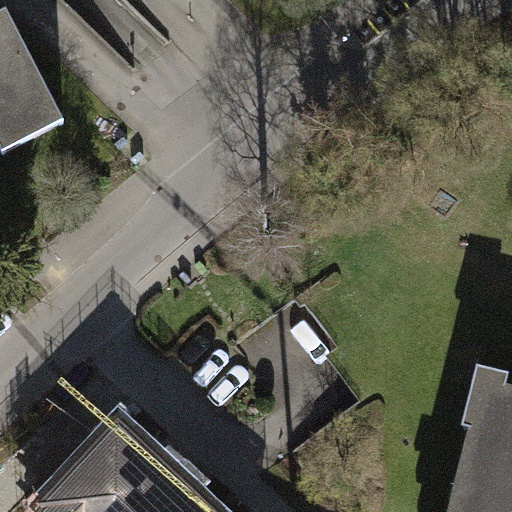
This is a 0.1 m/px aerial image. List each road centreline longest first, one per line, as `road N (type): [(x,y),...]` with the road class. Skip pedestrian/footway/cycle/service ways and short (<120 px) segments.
road 1 (residential): [(441,0),(212,178),(66,311)]
road 2 (residential): [(281,511),(66,311)]
